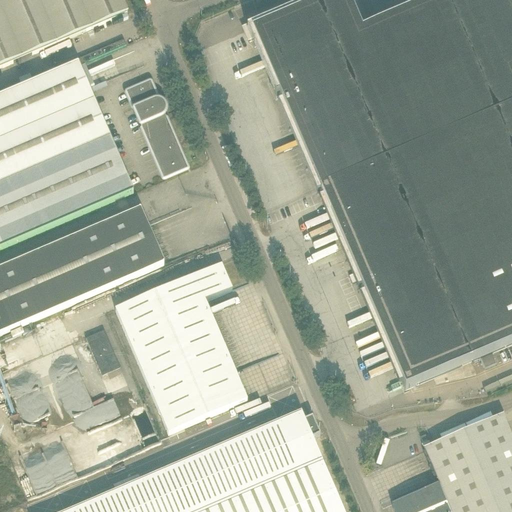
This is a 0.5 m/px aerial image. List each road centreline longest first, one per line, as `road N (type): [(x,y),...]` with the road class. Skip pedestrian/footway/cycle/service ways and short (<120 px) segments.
road 1 (unclassified): [(341,448),(159,21)]
road 2 (unclassified): [(341,448),(397,424),(482,413),(511,400)]
